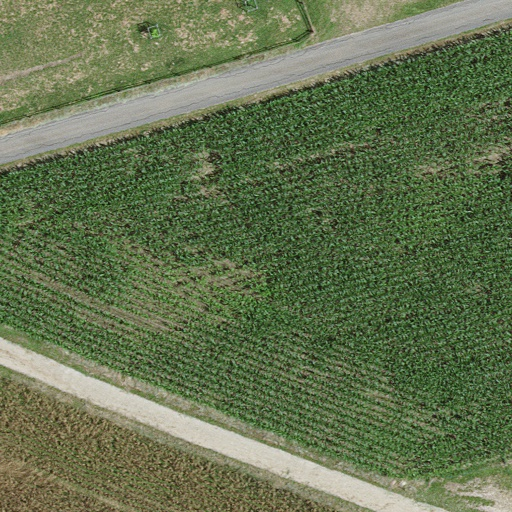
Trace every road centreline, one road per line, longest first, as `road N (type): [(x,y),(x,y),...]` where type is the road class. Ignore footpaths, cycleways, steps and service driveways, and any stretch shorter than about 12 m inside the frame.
road 1 (track): [(511,1),(0,144)]
road 2 (track): [(395,511),(0,359)]
